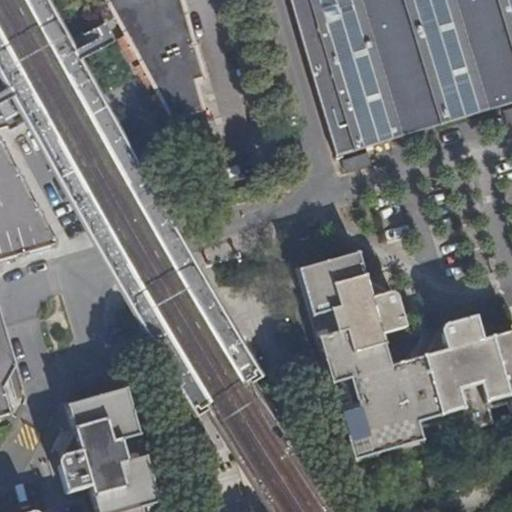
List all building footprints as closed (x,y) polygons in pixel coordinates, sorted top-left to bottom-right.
[(0,0),(0,59),(2,63),(51,36),(30,0),(0,0)] [(103,0),(171,123),(177,121),(136,48),(110,0),(103,0)] [(180,121),(197,115),(203,113),(195,82),(202,80),(184,13),(180,0),(110,0),(136,48),(177,121),(180,121)] [(511,0),(290,0),(334,156),(372,145),(509,105),(511,103),(511,0)] [(44,110),(70,94),(48,55),(21,70),(44,110)] [(199,122),(197,115),(180,121),(182,127),(199,122)] [(57,242),(0,152),(0,210),(13,256),(16,255),(57,242)] [(368,165),(365,154),(342,160),(346,172),(368,165)] [(0,259),(13,256),(0,210),(0,259)] [(369,286),(365,274),(306,292),(355,462),(379,455),(376,441),(397,434),(402,448),(425,441),(421,427),(465,414),(469,428),(493,421),(489,408),(511,401),(511,404),(511,329),(482,338),(475,315),(447,324),(441,334),(442,340),(438,341),(433,349),(434,354),(389,367),(380,336),(404,329),(396,302),(387,294),(382,295),(381,291),(371,285),(369,286)] [(0,417),(8,415),(8,414),(11,412),(0,373),(0,417)] [(157,511),(122,391),(62,408),(72,443),(66,457),(56,459),(52,469),(61,499),(86,491),(91,511),(157,511)]
